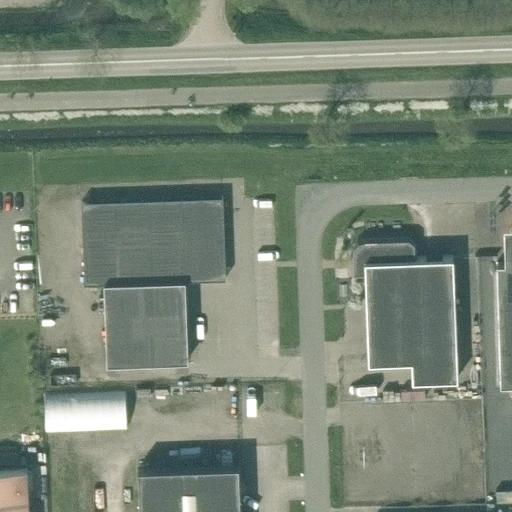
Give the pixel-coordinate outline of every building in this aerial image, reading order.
[(82,201),(84,283),(105,282),(107,362),(189,359),(186,279),(226,278),(223,196),(82,201)] [(458,377),(454,256),(415,257),(414,243),(409,238),(366,240),(359,241),(355,246),(354,253),(354,273),(366,272),(369,361),(412,359),(413,379),(458,377)] [(500,384),(511,383),(511,261),(497,262),(500,384)] [(97,464),(97,511),(135,511),(134,463),(97,464)] [(240,511),(240,504),(239,463),(139,467),(140,511),(240,511)] [(29,511),(28,467),(0,468),(0,511),(29,511)]
